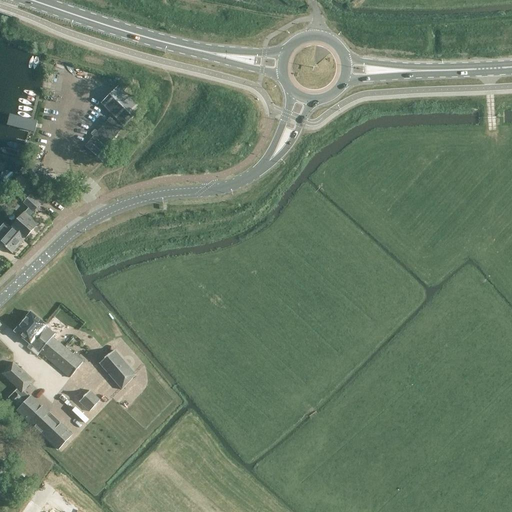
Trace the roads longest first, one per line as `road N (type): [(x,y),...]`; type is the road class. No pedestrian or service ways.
road 1 (secondary): [(267,162),(229,185),(123,204),(53,250)]
road 2 (primary): [(167,42),(31,0)]
